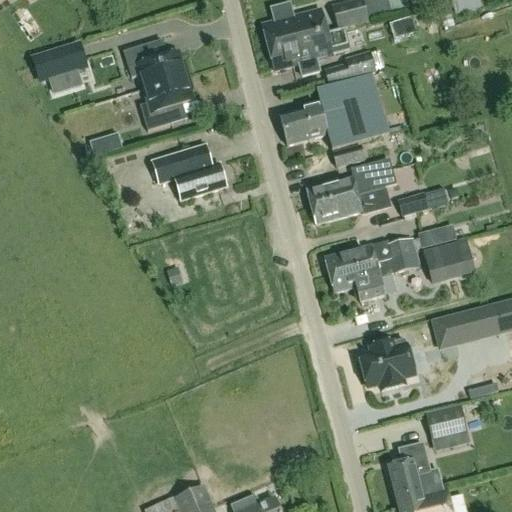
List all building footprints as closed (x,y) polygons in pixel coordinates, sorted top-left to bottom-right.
[(363,0),(331,9),(337,32),(337,33),(343,32),(369,25),(363,0)] [(372,0),(378,20),(391,17),(385,0),(372,0)] [(424,0),(404,0),(406,11),(426,7),(424,0)] [(475,13),(471,0),(460,0),(452,2),(456,18),(475,13)] [(494,0),(472,0),(475,13),(496,7),(494,0)] [(261,27),(267,51),(325,35),(320,12),(293,19),(290,6),(270,11),(274,24),(261,27)] [(325,35),(267,51),(273,74),(298,67),(301,79),(319,74),(316,63),(332,59),(331,56),(348,52),(343,32),(337,33),(337,32),(325,35)] [(32,60),(40,86),(49,83),(54,98),(82,90),(78,74),(87,71),(79,45),(32,60)] [(188,79),(189,79),(184,65),(181,66),(178,56),(152,64),(147,48),(123,55),(131,82),(140,79),(144,93),(188,79)] [(327,89),(376,76),(370,54),(344,62),(345,67),(323,73),(327,89)] [(389,137),(382,111),(373,77),(315,93),(319,107),(278,118),(286,149),(327,138),(331,153),(389,137)] [(192,93),(188,79),(144,93),(148,106),(140,109),(147,135),(171,127),(167,112),(192,104),(189,94),(192,93)] [(100,139),(89,142),(93,157),(105,153),(100,139)] [(180,205),(226,191),(219,167),(212,170),(205,149),(152,165),(159,188),(174,184),(180,205)] [(362,163),(359,149),(332,156),(335,169),(362,163)] [(357,198),(396,187),(391,172),(389,165),(385,166),(384,163),(367,167),(368,171),(355,175),(356,179),(305,194),(310,211),(357,198)] [(409,166),(410,183),(422,182),(421,165),(409,166)] [(396,188),(396,187),(357,198),(310,211),(315,228),(361,215),(361,217),(389,209),(384,192),(396,188)] [(451,202),(459,199),(457,194),(453,193),(449,194),(451,202)] [(403,206),(406,218),(428,212),(448,206),(445,195),(440,197),(440,195),(403,206)] [(414,238),(418,252),(430,249),(426,235),(414,238)] [(211,261),(224,258),(219,236),(206,239),(211,261)] [(323,261),(328,278),(386,263),(385,261),(402,257),(403,263),(415,260),(411,242),(372,252),(371,249),(324,261),(323,261)] [(425,257),(432,284),(474,273),(467,246),(425,257)] [(418,269),(415,260),(403,263),(402,257),(385,261),(386,263),(328,278),(333,296),(355,291),(359,305),(384,299),(379,280),(418,269)] [(375,357),(360,361),(368,391),(379,388),(381,394),(404,388),(402,382),(414,379),(406,348),(405,349),(404,343),(393,346),(393,345),(374,350),(375,357)] [(460,408),(427,415),(424,416),(432,447),(468,438),(460,408)] [(388,471),(398,511),(402,511),(423,507),(420,495),(415,478),(429,475),(422,448),(399,454),(402,468),(388,471)] [(423,507),(402,511),(449,511),(444,489),(420,495),(423,507)] [(254,500),(232,510),(232,511),(212,511),(203,490),(175,502),(179,511),(278,511),(273,501),(260,507),(258,502),(254,500)]
